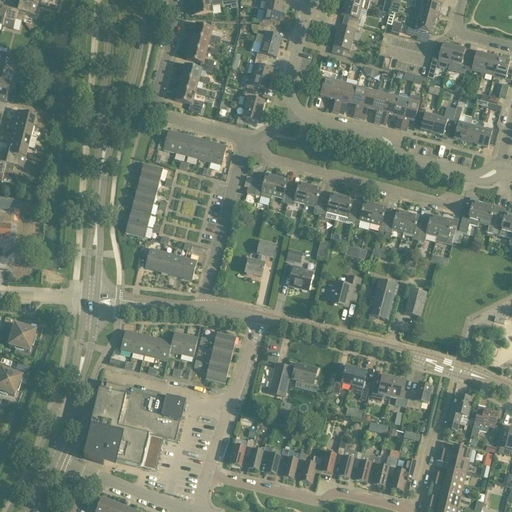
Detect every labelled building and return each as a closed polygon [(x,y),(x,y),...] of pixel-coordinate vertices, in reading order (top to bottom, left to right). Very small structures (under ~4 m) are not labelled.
[(191,17),(195,17),(213,15),(212,7),(222,6),(221,1),(211,2),(211,0),(189,3),(190,5),(193,5),(194,12),(192,12),(192,15),(191,15),(191,17)] [(264,12),(281,16),(283,5),(276,3),(276,0),(264,0),(264,1),(266,2),(264,12)] [(367,1),(366,0),(345,0),(344,6),(361,11),(367,13),(369,2),(367,1)] [(422,0),(419,10),(439,15),(442,5),(428,1),(427,0),(422,0)] [(17,13),(25,15),(35,17),(37,7),(20,2),(17,12),(17,13)] [(358,21),(361,11),(344,6),(341,17),(349,19),(347,24),(359,27),(360,21),(358,21)] [(387,16),(390,7),(384,6),(382,14),(387,16)] [(7,9),(3,27),(13,30),(15,21),(23,23),(25,15),(17,13),(17,12),(7,9)] [(417,20),(436,26),(439,15),(419,10),(417,20)] [(259,28),(270,30),(271,25),(279,26),(281,16),(264,12),(262,23),(260,22),(259,28)] [(386,26),(391,27),(395,15),(390,13),(386,26)] [(416,41),(426,44),(433,36),(436,26),(417,20),(414,31),(407,29),(406,35),(417,38),(416,41)] [(394,23),(391,33),(399,35),(401,25),(394,23)] [(194,30),(192,37),(189,36),(189,37),(209,43),(210,42),(219,45),(221,40),(211,37),(213,30),(196,25),(192,24),(191,27),(192,27),(192,30),(194,30)] [(338,27),(336,38),(353,43),(355,32),(357,33),(359,27),(347,24),(346,29),(338,27)] [(257,35),(264,37),(262,45),(279,49),(281,39),(269,36),(270,30),(259,28),(258,33),(257,35)] [(191,42),(189,49),(186,48),(185,50),(206,56),(206,54),(216,56),(218,51),(208,49),(209,43),(189,37),(188,39),(189,39),(188,42),(191,42)] [(354,54),(350,53),(353,43),(336,38),(333,49),(331,54),(352,60),(354,54)] [(255,60),(267,63),(268,58),(276,60),(279,49),(262,45),(259,55),(257,55),(255,60)] [(437,64),(438,62),(439,63),(437,68),(439,70),(444,71),(446,71),(448,65),(449,65),(454,48),(442,45),(440,52),(435,51),(431,63),(437,64)] [(460,70),(465,72),(464,76),(468,60),(463,59),(465,51),(454,48),(449,65),(460,68),(460,70)] [(186,61),(201,65),(200,68),(212,71),(214,63),(205,60),(206,56),(185,50),(185,51),(186,51),(185,53),(188,54),(186,61)] [(471,73),(471,71),(482,74),(487,57),(476,54),(474,61),(468,60),(464,76),(469,77),(470,73),(471,73)] [(389,71),(392,59),(385,57),(382,69),(389,71)] [(487,57),(482,74),(494,77),(498,60),(487,57)] [(267,63),(255,60),(254,66),(253,65),(250,76),(270,81),(273,71),(266,69),(267,63)] [(511,76),(511,69),(508,69),(510,63),(498,60),(494,77),(510,82),(511,76)] [(200,78),(202,71),(211,74),(212,71),(200,68),(199,70),(185,66),(181,65),(180,68),(181,68),(181,71),(183,71),(182,76),(209,84),(210,80),(200,78)] [(425,85),(426,78),(403,73),(401,80),(425,85)] [(177,83),(180,83),(178,89),(205,96),(207,92),(197,90),(199,83),(208,85),(209,84),(182,76),(181,78),(178,77),(177,80),(178,80),(177,83)] [(259,96),(262,95),(264,93),(264,91),(267,92),(270,81),(250,76),(247,86),(245,86),(244,92),(259,96)] [(314,93),(320,94),(320,97),(330,100),(336,78),(335,83),(324,80),(318,79),(314,93)] [(347,81),(336,78),(330,100),(335,101),(332,113),(338,114),(345,86),(347,81)] [(0,81),(0,101),(6,103),(10,84),(0,81)] [(509,87),(502,85),(499,97),(506,99),(509,87)] [(356,89),(345,86),(338,114),(344,116),(347,104),(351,105),(356,89)] [(429,87),(427,93),(438,96),(439,90),(429,87)] [(204,104),(194,101),(196,95),(205,97),(205,96),(178,89),(178,90),(175,89),(174,92),(175,92),(174,94),(177,95),(175,102),(190,106),(189,111),(201,115),(204,104)] [(356,89),(351,105),(356,107),(353,118),(359,120),(366,91),(356,89)] [(366,91),(359,120),(365,121),(368,110),(372,111),(377,94),(366,91)] [(244,92),(242,97),(244,98),(242,108),(262,113),(265,103),(257,101),(258,96),(259,96),(244,92)] [(377,94),(372,111),(377,112),(374,124),(380,125),(387,97),(377,94)] [(398,100),(393,117),(398,118),(395,129),(400,131),(409,99),(407,98),(406,96),(403,96),(401,97),(399,96),(398,100)] [(387,97),(380,125),(385,127),(388,115),(393,117),(398,100),(387,97)] [(409,99),(400,131),(406,133),(409,121),(414,122),(420,102),(418,99),(412,97),(409,99)] [(242,108),(245,109),(242,119),(238,118),(237,124),(248,127),(250,121),(259,124),(262,113),(242,108)] [(453,119),(450,131),(449,136),(451,137),(452,139),(454,139),(454,140),(465,143),(470,125),(459,122),(462,109),(456,108),(453,119)] [(417,122),(422,123),(420,131),(431,134),(436,117),(425,114),(425,112),(420,110),(417,122)] [(14,122),(33,127),(36,117),(17,112),(14,122)] [(436,117),(431,134),(443,137),(443,136),(445,137),(447,136),(449,136),(450,131),(453,119),(448,117),(447,120),(436,117)] [(33,127),(14,122),(12,133),(31,138),(33,127)] [(476,146),(481,128),(470,125),(465,143),(476,146)] [(492,129),(492,131),(481,128),(476,146),(488,149),(488,146),(494,147),(499,131),(492,129)] [(175,154),(180,135),(168,132),(163,151),(175,154)] [(28,148),(31,138),(12,133),(9,144),(28,148)] [(192,138),(180,135),(175,154),(186,158),(192,138)] [(198,161),(203,141),(192,138),(186,158),(198,161)] [(209,164),(215,144),(203,141),(198,161),(209,164)] [(25,159),(28,149),(28,148),(9,144),(6,154),(8,155),(25,159)] [(227,148),(215,144),(209,164),(221,167),(227,148)] [(25,159),(8,155),(5,165),(6,165),(4,173),(12,175),(14,167),(23,170),(25,159)] [(140,177),(160,182),(163,170),(144,165),(140,177)] [(271,201),(272,197),(277,177),(266,175),(263,185),(258,183),(259,181),(252,179),(248,195),(271,201)] [(160,182),(140,177),(137,188),(157,193),(160,182)] [(277,177),(272,197),(282,199),(281,203),(287,205),(291,189),(286,188),(288,180),(277,177)] [(291,189),(287,205),(293,207),(294,203),(305,205),(310,186),(299,183),(297,191),(291,189)] [(310,186),(305,205),(315,208),(313,214),(319,216),(324,200),(318,198),(320,189),(310,186)] [(157,193),(137,188),(134,200),(154,205),(157,193)] [(324,200),(319,216),(326,217),(327,213),(337,216),(342,197),(331,194),(329,201),(324,200)] [(342,197),(337,216),(347,219),(346,223),(352,224),(357,208),(351,207),(353,199),(342,197)] [(154,205),(134,200),(131,211),(151,216),(154,205)] [(357,208),(352,224),(358,226),(360,222),(370,224),(375,205),(364,202),(362,210),(357,208)] [(478,224),(483,205),(473,202),(470,212),(464,210),(458,233),(466,235),(469,226),(477,228),(478,224)] [(375,205),(370,224),(380,227),(379,231),(385,233),(389,220),(383,218),(385,208),(375,205)] [(483,205),(478,224),(489,227),(487,234),(493,235),(497,222),(491,220),(494,207),(483,205)] [(151,216),(131,211),(128,223),(147,228),(151,216)] [(385,233),(391,235),(392,230),(403,233),(408,214),(397,211),(395,218),(394,221),(389,220),(385,233)] [(511,215),(505,213),(502,223),(497,222),(493,235),(509,240),(511,229),(511,215)] [(408,214),(403,233),(413,236),(412,240),(418,242),(421,228),(416,227),(418,217),(408,214)] [(431,216),(427,230),(421,228),(418,242),(424,243),(426,235),(436,238),(442,219),(431,216)] [(442,219),(436,238),(435,242),(446,245),(452,247),(452,244),(453,241),(454,239),(455,233),(450,231),(452,222),(442,219)] [(0,223),(0,238),(10,239),(11,224),(0,223)] [(147,228),(128,223),(125,235),(144,240),(147,228)] [(324,260),(326,252),(328,244),(320,242),(319,250),(316,258),(324,260)] [(264,265),(263,265),(265,257),(273,259),(276,247),(259,243),(257,255),(259,256),(257,263),(248,261),(245,274),(261,278),(264,265)] [(156,272),(161,253),(150,250),(145,269),(156,272)] [(360,250),(358,259),(364,261),(367,252),(360,250)] [(286,262),(300,266),(303,254),(289,251),(286,262)] [(161,253),(156,272),(167,275),(172,256),(161,253)] [(172,256),(167,275),(177,278),(182,259),(172,256)] [(182,259),(177,278),(192,282),(197,262),(182,259)] [(308,292),(312,275),(302,272),(303,270),(293,268),(288,287),(308,292)] [(357,293),(360,280),(349,278),(347,286),(336,284),(334,291),(328,290),(326,300),(333,302),(333,305),(347,309),(351,291),(357,293)] [(377,282),(367,317),(369,317),(368,320),(374,322),(375,319),(389,322),(393,306),(398,287),(377,282)] [(410,290),(403,314),(420,319),(426,295),(410,290)] [(12,337),(33,343),(36,333),(15,327),(12,337)] [(132,354),(137,335),(125,332),(120,351),(132,354)] [(214,346),(233,350),(236,338),(217,333),(214,346)] [(167,363),(174,334),(171,343),(160,341),(155,360),(167,363)] [(181,356),(186,336),(174,334),(167,363),(170,353),(181,356)] [(144,357),(148,338),(137,335),(132,354),(144,357)] [(186,336),(181,356),(193,359),(198,339),(186,336)] [(33,343),(12,337),(9,348),(30,354),(33,343)] [(155,360),(160,341),(148,338),(144,357),(155,360)] [(499,348),(501,342),(489,339),(487,344),(499,348)] [(211,357),(230,362),(233,350),(214,346),(211,357)] [(208,369),(228,373),(230,362),(211,357),(208,369)] [(18,363),(16,369),(27,373),(29,367),(18,363)] [(313,385),(316,371),(296,366),(294,371),(291,370),(291,369),(277,366),(269,395),(282,398),(287,378),(292,379),(292,380),(313,385)] [(338,396),(341,385),(352,388),(356,370),(345,368),(342,382),(336,381),(332,394),(338,396)] [(228,373),(208,369),(205,381),(225,386),(228,373)] [(0,373),(0,381),(18,388),(22,378),(1,370),(0,373)] [(369,389),(363,387),(367,373),(356,370),(352,388),(362,390),(359,401),(365,402),(369,389)] [(389,398),(394,380),(382,377),(379,390),(373,389),(370,401),(381,403),(383,397),(389,398)] [(394,380),(389,398),(396,400),(395,407),(405,409),(406,408),(408,397),(402,396),(406,382),(394,380)] [(18,388),(0,381),(0,393),(14,399),(18,388)] [(102,383),(83,458),(103,465),(105,460),(137,468),(144,436),(175,443),(185,403),(102,383)] [(408,397),(406,408),(418,411),(420,404),(427,406),(431,389),(418,385),(415,398),(408,396),(408,397)] [(450,408),(447,422),(445,431),(457,434),(459,424),(466,426),(472,400),(459,398),(456,410),(450,408)] [(352,419),(354,410),(347,408),(345,417),(352,419)] [(478,408),(472,431),(470,438),(477,440),(478,433),(485,435),(487,428),(494,429),(498,415),(490,413),(491,412),(478,408)] [(387,428),(370,423),(368,431),(385,435),(387,428)] [(511,431),(509,431),(507,442),(501,441),(498,453),(504,454),(505,451),(511,452),(511,431)] [(403,439),(410,441),(411,434),(404,432),(403,439)] [(248,442),(247,444),(236,441),(230,465),(242,468),(245,454),(250,456),(252,450),(254,443),(248,442)] [(269,454),(271,447),(265,446),(264,450),(261,449),(258,452),(252,450),(250,456),(247,469),(259,472),(262,459),(268,460),(269,454)] [(439,450),(438,456),(469,463),(471,451),(453,447),(452,451),(450,452),(439,450)] [(325,453),(323,460),(320,473),(332,476),(336,462),(341,463),(343,458),(344,451),(339,449),(337,456),(325,453)] [(285,464),(287,459),(289,452),(283,450),(281,457),(269,454),(268,460),(264,474),(277,477),(280,463),(285,464)] [(353,466),(359,467),(360,462),(362,455),(356,453),(354,461),(343,458),(341,463),(338,477),(350,480),(353,466)] [(298,462),(287,459),(285,464),(282,478),(294,481),(297,467),(303,468),(303,469),(304,463),(306,456),(303,455),(300,455),(298,462)] [(376,472),(378,466),(380,459),(362,455),(360,462),(359,467),(355,481),(367,484),(371,470),(376,472)] [(483,467),(488,468),(490,462),(491,456),(486,455),(483,467)] [(466,475),(469,463),(438,456),(437,462),(448,464),(449,466),(448,470),(466,475)] [(304,463),(303,469),(303,468),(299,482),(311,485),(315,471),(320,473),(323,460),(314,458),(312,465),(304,463)] [(378,466),(376,472),(373,485),(385,488),(388,475),(394,476),(395,470),(397,461),(387,459),(385,468),(378,466)] [(395,470),(394,476),(390,490),(402,493),(406,479),(411,480),(415,463),(407,461),(404,469),(403,472),(395,470)] [(485,479),(488,468),(483,467),(480,478),(485,479)] [(463,486),(466,475),(448,470),(446,475),(445,476),(434,473),(432,479),(463,486)] [(443,489),(442,494),(460,498),(463,486),(432,479),(431,485),(442,488),(443,489)] [(428,496),(427,502),(457,510),(460,498),(442,494),(441,498),(439,499),(428,496)] [(108,511),(112,503),(101,499),(95,511),(108,511)] [(456,511),(457,510),(427,502),(425,508),(436,511),(456,511)] [(476,502),(473,511),(480,511),(482,504),(476,502)] [(120,511),(123,507),(112,503),(108,511),(120,511)]
